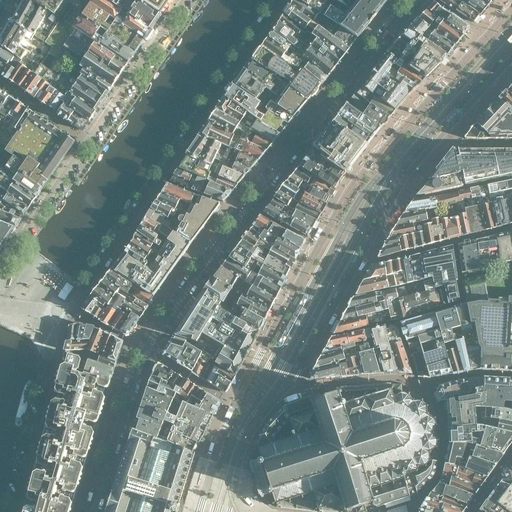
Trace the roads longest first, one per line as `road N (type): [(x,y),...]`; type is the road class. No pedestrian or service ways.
road 1 (residential): [(412,0),(161,324),(138,367),(91,511)]
road 2 (tertiary): [(511,7),(350,188),(235,399),(199,511)]
road 3 (residential): [(67,313),(279,0)]
road 4 (residential): [(184,0),(0,269)]
road 5 (residential): [(14,511),(67,313)]
